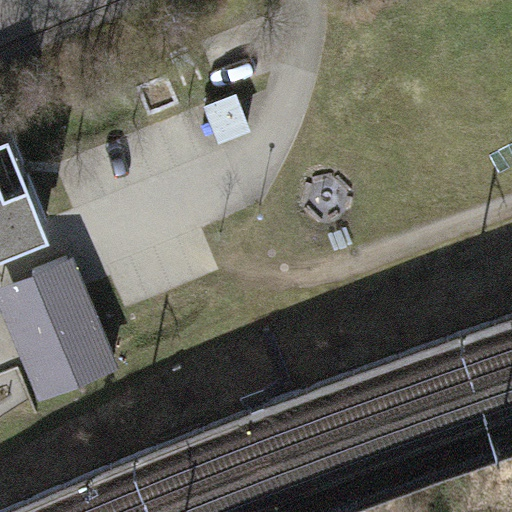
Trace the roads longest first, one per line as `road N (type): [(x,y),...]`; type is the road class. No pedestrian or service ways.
road 1 (unknown): [(0,362),(128,278),(172,238),(236,133),(278,0)]
road 2 (track): [(285,282),(511,202)]
